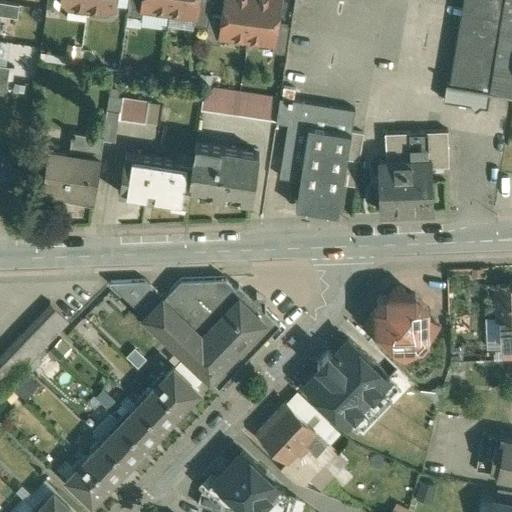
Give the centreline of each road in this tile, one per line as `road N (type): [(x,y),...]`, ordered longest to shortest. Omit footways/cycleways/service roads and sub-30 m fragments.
road 1 (residential): [(360,245),(0,256)]
road 2 (residential): [(360,245),(323,314),(133,511)]
road 3 (residential): [(511,239),(360,245)]
